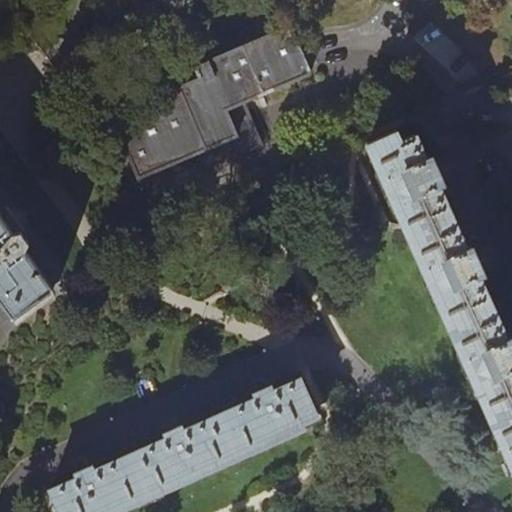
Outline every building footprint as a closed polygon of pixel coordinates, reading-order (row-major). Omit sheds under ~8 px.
[(200,78),(113,115),(140,178),(200,153),(207,170),(264,146),(247,103),(312,74),(292,26),(282,30),(269,35),(199,65),(201,69),(197,71),(200,78)] [(459,84),(477,71),(445,27),(427,40),(459,84)] [(370,146),(511,467),(511,342),(511,340),(506,342),(477,277),(481,275),(479,270),(488,266),(482,252),(473,256),(471,251),(467,253),(437,187),(442,185),(440,180),(448,176),(441,160),(432,164),(431,160),(426,161),(416,138),(402,145),(397,134),(370,146)] [(0,297),(15,317),(54,288),(0,214),(0,297)] [(171,440),(97,473),(96,470),(94,471),(91,465),(80,470),(82,476),(82,477),(83,480),(56,493),(64,511),(122,511),(304,429),(302,425),(317,418),(301,381),(274,394),(272,390),(270,391),(268,385),(256,391),(258,396),(258,397),(259,400),(186,433),(184,430),(183,430),(180,425),(168,430),(170,436),(169,437),(171,440)]
